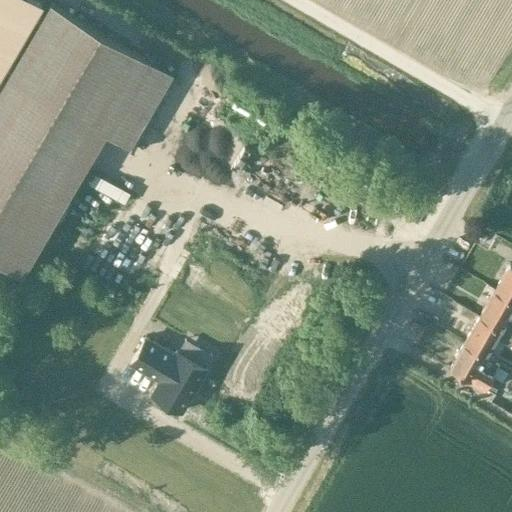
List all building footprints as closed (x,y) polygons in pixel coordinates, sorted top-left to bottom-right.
[(0,0),(0,72),(42,0),(41,0),(0,0)] [(61,197),(142,60),(52,6),(0,94),(0,255),(19,267),(50,215),(58,220),(69,202),(61,197)] [(310,196),(325,169),(309,160),(294,188),(310,196)] [(367,207),(368,219),(385,217),(384,205),(367,207)] [(163,272),(182,239),(176,236),(182,226),(166,216),(140,259),(163,272)] [(511,299),(511,264),(510,263),(494,289),(511,299)] [(511,317),(509,315),(511,309),(511,299),(494,289),(479,315),(511,333),(511,317)] [(511,346),(511,333),(479,315),(464,341),(486,354),(496,337),(511,346)] [(174,353),(145,336),(130,362),(159,378),(151,393),(181,410),(206,367),(205,366),(178,350),(176,350),(174,353)] [(486,354),(464,341),(449,367),(484,388),(499,362),(486,354)]
